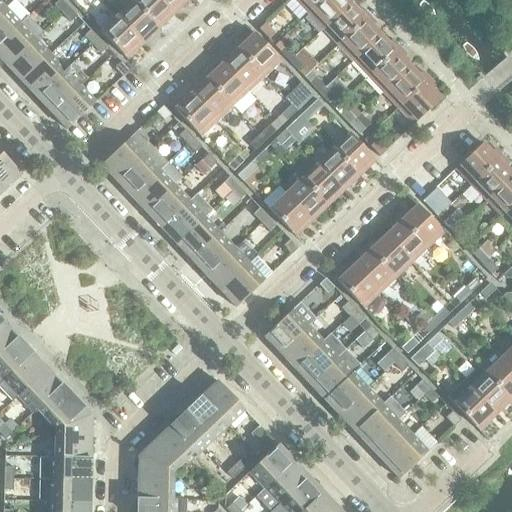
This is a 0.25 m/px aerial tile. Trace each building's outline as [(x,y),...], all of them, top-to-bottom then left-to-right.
[(69,8),(61,0),(59,0),(54,5),(62,14),(69,8)] [(174,14),(160,0),(134,0),(133,2),(158,29),(174,14)] [(160,0),(174,14),(188,0),(160,0)] [(294,0),(308,14),(322,0),(294,0)] [(322,0),(308,14),(323,30),(350,4),(345,0),(322,0)] [(133,2),(117,17),(143,44),(158,29),(133,2)] [(350,4),(323,30),(338,45),(369,16),(362,8),(357,12),(350,4)] [(0,42),(20,23),(6,8),(0,13),(0,42)] [(77,16),(69,8),(62,14),(70,23),(77,16)] [(376,23),(369,16),(338,45),(353,61),(380,36),(372,27),(376,23)] [(28,17),(20,23),(0,42),(0,60),(6,67),(43,32),(28,17)] [(143,44),(117,17),(101,32),(126,60),(143,44)] [(274,34),(264,24),(259,30),(268,40),(274,34)] [(98,39),(90,30),(84,37),(92,45),(98,39)] [(43,32),(6,67),(21,82),(50,55),(57,48),(43,32)] [(234,45),(264,77),(280,61),(255,34),(246,43),(241,38),(234,45)] [(388,44),(380,36),(353,61),(368,77),(399,47),(392,40),(388,44)] [(107,48),(98,39),(92,45),(100,54),(107,48)] [(264,77),(234,45),(226,53),(231,57),(222,65),(248,92),(264,77)] [(285,46),(280,52),(289,62),(295,56),(285,46)] [(406,55),(399,47),(368,77),(383,93),(410,67),(402,59),(406,55)] [(65,70),(50,55),(21,82),(36,98),(65,70)] [(305,66),(295,56),(289,62),(299,72),(305,66)] [(129,71),(120,62),(114,68),(122,77),(129,71)] [(72,64),(65,70),(36,98),(51,114),(80,86),(87,79),(72,64)] [(248,92),(222,65),(214,72),(210,68),(203,75),(232,107),(248,92)] [(417,75),(410,67),(383,93),(398,109),(429,79),(422,71),(417,75)] [(199,87),(191,95),(217,122),(232,107),(203,75),(195,82),(199,87)] [(325,88),(315,78),(309,83),(319,93),(325,88)] [(436,86),(429,79),(398,109),(413,125),(440,99),(432,90),(436,86)] [(95,102),(80,86),(51,114),(66,130),(95,102)] [(340,104),(325,88),(319,94),(334,109),(340,104)] [(217,122),(191,95),(183,102),(179,98),(170,106),(200,137),(217,122)] [(296,111),(307,101),(301,96),(291,105),(296,111)] [(312,116),(322,106),(317,100),(306,110),(312,116)] [(346,110),(340,104),(334,109),(349,125),(355,119),(354,119),(358,113),(350,105),(346,110)] [(286,121),(296,111),(291,105),(281,115),(286,121)] [(162,107),(156,113),(164,121),(171,115),(162,107)] [(364,129),(355,120),(349,125),(359,135),(364,129)] [(300,127),(295,121),(285,130),(291,136),(300,127)] [(254,129),(259,135),(266,128),(261,123),(254,129)] [(265,141),(275,131),(270,125),(266,128),(259,135),(265,141)] [(186,145),(193,139),(185,130),(178,136),(186,145)] [(295,141),(291,136),(285,130),(274,140),(280,146),(281,145),(285,150),(295,141)] [(116,182),(152,147),(137,131),(100,166),(116,182)] [(333,150),(359,177),(375,161),(349,134),(333,150)] [(255,150),(265,141),(259,135),(249,145),(255,150)] [(193,139),(186,145),(194,153),(201,147),(193,139)] [(376,141),(370,147),(379,157),(385,151),(376,141)] [(471,186),(502,156),(495,148),(491,152),(482,143),(455,169),(471,186)] [(167,163),(152,147),(116,182),(131,198),(160,170),(167,163)] [(359,177),(333,150),(317,165),(343,192),(359,177)] [(263,151),(253,160),(259,166),(269,157),(263,151)] [(0,185),(4,190),(21,175),(0,153),(0,185)] [(216,163),(208,154),(195,166),(203,175),(216,163)] [(233,172),(243,162),(237,156),(227,166),(233,172)] [(509,163),(502,156),(471,186),(486,201),(511,176),(511,174),(505,167),(509,163)] [(259,166),(253,160),(243,170),(249,176),(259,166)] [(343,192),(317,165),(302,179),(327,207),(343,192)] [(249,176),(243,182),(248,187),(264,171),(259,166),(249,176)] [(175,186),(160,170),(131,198),(146,213),(175,186)] [(511,176),(486,201),(501,217),(511,206),(511,176)] [(231,192),(237,185),(229,177),(223,183),(231,192)] [(327,207),(302,179),(286,194),(312,221),(327,207)] [(246,194),(237,185),(231,192),(239,200),(246,194)] [(175,186),(146,213),(160,229),(190,201),(175,186)] [(312,221),(286,194),(269,210),(295,237),(312,221)] [(443,212),(437,206),(427,195),(421,201),(437,218),(443,212)] [(190,201),(160,229),(175,245),(204,217),(190,201)] [(404,210),(397,217),(427,248),(443,233),(417,206),(408,214),(404,210)] [(511,206),(501,217),(511,229),(511,206)] [(261,223),(267,217),(259,208),(253,215),(261,223)] [(443,212),(437,218),(452,234),(458,228),(456,225),(462,219),(455,212),(448,218),(443,212)] [(219,233),(204,217),(175,245),(190,260),(219,233)] [(275,225),(267,217),(261,223),(269,232),(275,225)] [(427,248),(397,217),(389,224),(394,228),(385,236),(411,263),(427,248)] [(467,238),(458,228),(452,234),(461,243),(467,238)] [(219,233),(190,260),(205,276),(234,248),(219,233)] [(373,240),(365,247),(395,278),(411,263),(385,236),(377,244),(373,240)] [(298,249),(289,240),(283,246),(291,255),(298,249)] [(478,250),(473,255),(483,266),(488,260),(493,255),(488,249),(488,247),(484,244),(478,250)] [(362,258),(354,266),(380,293),(395,278),(365,247),(358,254),(362,258)] [(249,264),(234,248),(205,276),(220,292),(249,264)] [(497,269),(488,260),(483,266),(491,275),(497,269)] [(249,264),(220,292),(235,308),(264,280),(249,264)] [(380,293),(354,266),(346,274),(342,269),(333,277),(363,309),(380,293)] [(511,266),(503,275),(506,279),(511,279),(511,277),(511,266)] [(325,278),(319,285),(327,293),(333,287),(325,278)] [(474,278),(464,288),(470,294),(480,284),(474,278)] [(495,289),(490,283),(479,293),(485,299),(495,289)] [(470,294),(464,288),(454,298),(460,303),(470,294)] [(511,294),(505,293),(502,296),(511,306),(511,294)] [(356,311),(348,302),(341,308),(349,317),(356,311)] [(474,310),(468,304),(458,313),(463,319),(474,310)] [(439,324),(449,314),(443,308),(433,318),(439,324)] [(279,354),(308,326),(292,310),(263,337),(279,354)] [(364,319),(356,311),(349,317),(357,325),(364,319)] [(453,329),(463,319),(458,313),(448,323),(453,329)] [(429,333),(439,324),(433,318),(423,327),(429,333)] [(2,322),(0,323),(0,353),(17,338),(2,322)] [(308,326),(279,354),(294,369),(323,342),(308,326)] [(379,335),(370,326),(364,332),(372,341),(379,335)] [(427,343),(432,349),(437,354),(446,345),(441,340),(442,339),(437,333),(427,343)] [(17,338),(0,353),(0,383),(31,353),(17,338)] [(406,354),(417,344),(411,338),(401,348),(406,354)] [(323,342),(294,369),(309,385),(338,357),(323,342)] [(432,349),(427,343),(410,359),(416,364),(432,349)] [(511,348),(501,359),(511,370),(511,348)] [(394,364),(400,357),(392,349),(386,355),(394,364)] [(46,369),(31,353),(0,383),(0,389),(12,402),(17,397),(46,369)] [(338,357),(309,385),(324,400),(353,373),(338,357)] [(400,357),(394,364),(402,372),(408,366),(400,357)] [(511,370),(501,359),(486,374),(511,401),(511,399),(511,370)] [(479,366),(463,381),(496,416),(511,401),(486,374),(479,366)] [(358,367),(353,373),(324,400),(338,416),(368,389),(373,383),(358,367)] [(61,385),(46,369),(17,397),(33,413),(36,410),(61,385)] [(430,389),(422,380),(415,386),(423,395),(430,389)] [(217,381),(200,397),(228,426),(245,410),(217,381)] [(496,416),(463,381),(446,397),(479,431),(496,416)] [(91,416),(61,385),(36,410),(55,430),(91,416)] [(368,389),(338,416),(353,432),(382,404),(368,389)] [(438,397),(430,389),(423,395),(432,404),(438,397)] [(200,397),(185,412),(213,441),(228,426),(200,397)] [(382,404),(353,432),(368,447),(397,420),(404,413),(390,397),(382,404)] [(185,412),(169,426),(193,453),(196,456),(213,441),(185,412)] [(460,421),(452,412),(446,418),(454,427),(460,421)] [(55,430),(55,457),(90,459),(91,416),(55,430)] [(412,435),(397,420),(368,447),(383,463),(412,435)] [(3,425),(0,427),(0,434),(5,440),(11,434),(3,425)] [(169,426),(138,456),(173,472),(193,453),(169,426)] [(419,428),(412,435),(383,463),(399,479),(435,445),(419,428)] [(273,441),(267,434),(258,442),(264,449),(273,441)] [(264,489),(293,461),(277,445),(248,473),(264,489)] [(233,448),(226,454),(233,463),(240,457),(233,448)] [(173,472),(138,456),(137,499),(172,500),(172,499),(173,472)] [(235,465),(241,471),(250,463),(244,456),(235,465)] [(40,457),(39,480),(89,481),(90,459),(55,457),(40,457)] [(293,461),(264,489),(279,505),(308,477),(293,461)] [(241,471),(235,465),(227,473),(233,479),(241,471)] [(4,467),(4,479),(13,479),(13,467),(4,467)] [(301,511),(323,493),(308,477),(279,505),(285,511),(301,511)] [(13,479),(4,479),(4,490),(11,491),(13,491),(13,479)] [(89,481),(39,480),(39,501),(49,501),(89,502),(89,481)] [(333,511),(337,508),(323,493),(301,511),(333,511)] [(238,497),(232,503),(240,511),(245,505),(238,497)] [(136,511),(184,511),(185,500),(172,499),(172,500),(137,499),(136,511)] [(49,501),(48,511),(88,511),(89,502),(49,501)] [(232,503),(226,509),(228,511),(238,511),(240,511),(232,503)]
